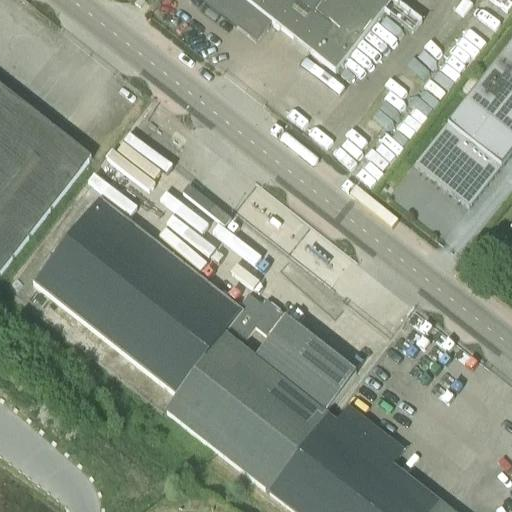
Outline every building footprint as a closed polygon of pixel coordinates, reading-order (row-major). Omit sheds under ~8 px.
[(198,0),(231,25),(235,20),(242,25),(238,31),(257,45),(272,26),(336,76),(385,14),(413,36),(422,25),(394,2),(395,0),(198,0)] [(511,43),(413,169),(468,211),(511,154),(511,43)] [(0,278),(91,160),(0,89),(0,278)] [(240,311),(101,202),(34,287),(178,399),(232,330),(247,343),(256,331),(267,340),(285,317),(268,304),(264,309),(250,298),(240,311)] [(357,376),(287,321),(256,361),(228,339),(167,416),(266,493),(357,376)] [(404,454),(348,410),(336,426),(329,420),(269,496),(289,511),(447,511),(393,469),(404,454)]
